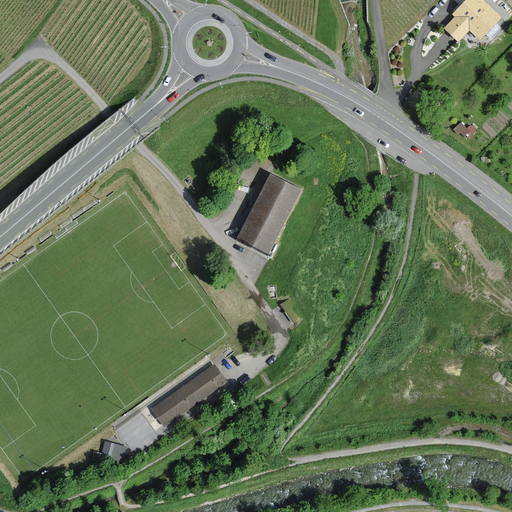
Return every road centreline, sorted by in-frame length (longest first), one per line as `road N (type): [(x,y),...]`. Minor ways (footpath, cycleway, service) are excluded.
road 1 (primary): [(0,233),(155,104)]
road 2 (primary): [(379,117),(511,215)]
